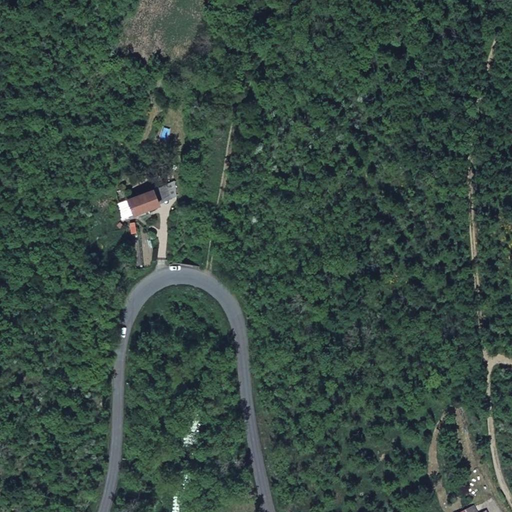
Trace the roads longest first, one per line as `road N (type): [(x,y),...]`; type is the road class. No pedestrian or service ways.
road 1 (secondary): [(103,511),(128,313),(158,278),(177,273),(212,284),(236,320),(268,511)]
road 2 (track): [(511,496),(483,371)]
